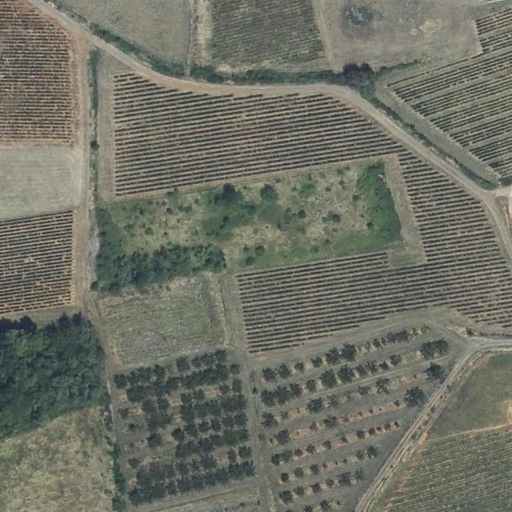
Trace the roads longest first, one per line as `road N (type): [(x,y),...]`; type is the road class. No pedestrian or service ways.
road 1 (track): [(35,0),(165,79),(338,89),(479,190),(511,193)]
road 2 (track): [(245,362),(412,321),(480,343)]
road 3 (track): [(359,511),(454,368),(480,343),(511,343)]
